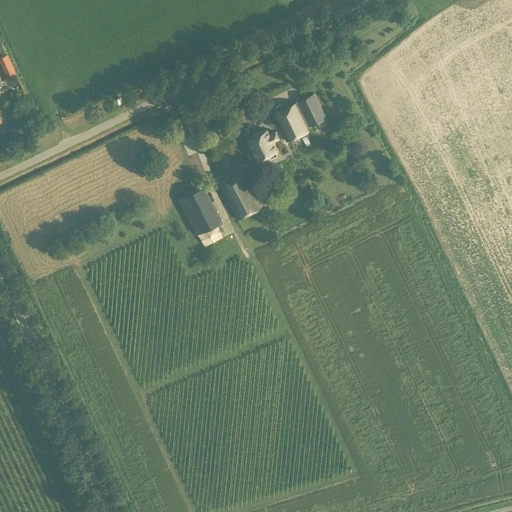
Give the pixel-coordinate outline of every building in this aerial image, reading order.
[(0,64),(5,77),(15,72),(7,53),(0,55),(0,64)] [(308,125),(324,118),(326,117),(314,92),(296,100),(271,113),(285,141),(309,129),(308,125)] [(277,154),(275,150),(276,149),(272,140),(278,137),(275,130),(268,134),(266,128),(247,138),(257,158),(267,153),(270,158),(277,154)] [(236,219),(263,205),(244,169),(218,182),(236,219)] [(196,234),(222,220),(204,184),(178,198),(196,234)]
